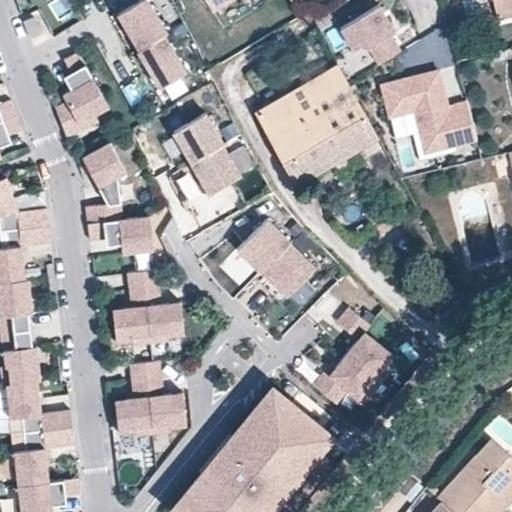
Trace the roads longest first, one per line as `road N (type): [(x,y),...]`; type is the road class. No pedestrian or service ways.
road 1 (residential): [(102,511),(61,183),(0,20)]
road 2 (tertiary): [(353,511),(448,392),(511,337)]
road 3 (residential): [(124,511),(216,414)]
road 4 (residential): [(216,414),(272,349),(241,317)]
